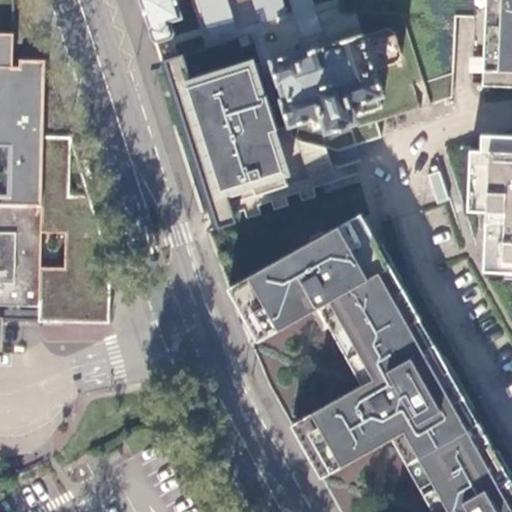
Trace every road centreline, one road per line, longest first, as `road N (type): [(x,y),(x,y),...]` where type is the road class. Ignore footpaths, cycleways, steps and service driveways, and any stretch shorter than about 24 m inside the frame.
road 1 (secondary): [(290,511),(191,334),(84,10)]
road 2 (residential): [(511,113),(433,134),(409,162),(403,185),(425,265),(511,413)]
